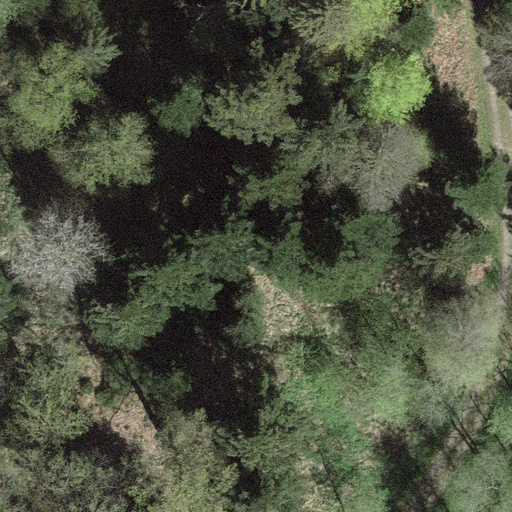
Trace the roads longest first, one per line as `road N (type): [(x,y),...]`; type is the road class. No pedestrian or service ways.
road 1 (track): [(511,285),(498,364),(415,511)]
road 2 (track): [(492,0),(511,175)]
